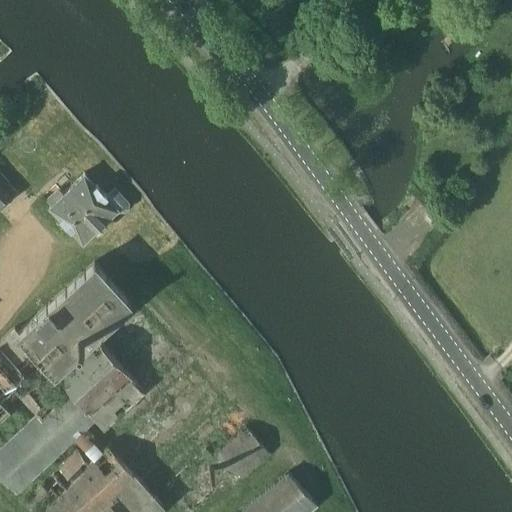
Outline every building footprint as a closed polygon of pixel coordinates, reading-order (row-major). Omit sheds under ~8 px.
[(0,203),(16,189),(0,171),(0,203)] [(113,185),(104,193),(85,172),(50,206),(83,240),(116,209),(118,210),(123,210),(128,206),(128,200),(113,185)] [(95,334),(131,301),(132,300),(95,259),(18,329),(15,326),(0,339),(0,380),(5,386),(10,381),(38,411),(0,445),(0,473),(14,489),(94,416),(103,426),(144,389),(95,334)] [(0,417),(10,408),(0,396),(0,417)] [(248,424),(214,452),(236,480),(270,452),(248,424)] [(155,511),(164,504),(108,443),(89,461),(77,448),(23,497),(37,511),(155,511)] [(304,511),(317,501),(288,469),(235,511),(304,511)]
